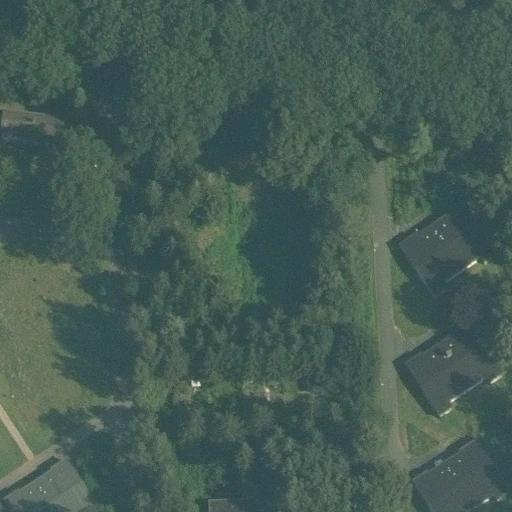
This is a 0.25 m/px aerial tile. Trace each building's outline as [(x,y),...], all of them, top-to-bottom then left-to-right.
[(0,144),(60,152),(60,148),(65,148),(67,131),(62,130),(63,126),(3,119),(3,123),(0,122),(0,139),(1,139),(0,144)] [(484,264),(496,257),(461,205),(446,216),(447,218),(415,239),(414,237),(399,247),(434,299),(446,291),(442,286),(481,260),(484,264)] [(405,367),(440,419),(452,411),(448,405),(487,380),(490,385),(502,377),(468,325),(452,335),(453,337),(422,358),(421,356),(405,367)] [(412,484),(430,511),(471,511),(494,498),(497,503),(508,495),(474,443),(459,453),(460,454),(429,475),(428,473),(412,484)] [(50,474),(51,476),(19,497),(18,496),(3,505),(7,511),(96,511),(65,464),(50,474)]
